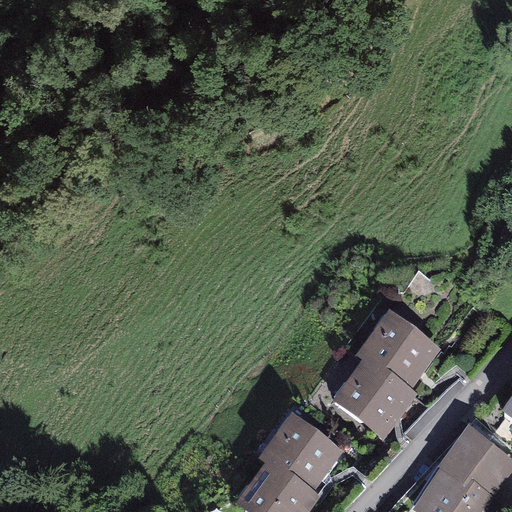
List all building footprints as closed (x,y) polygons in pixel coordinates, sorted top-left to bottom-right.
[(389,323),(362,364),(410,396),(438,356),(389,323)] [(362,364),(334,404),(383,437),(410,396),(362,364)] [(294,427),(268,467),(312,497),(339,456),(294,427)] [(511,466),(511,457),(476,432),(420,511),(489,511),(495,505),(488,500),(511,466)] [(268,467),(241,508),(247,511),(301,511),(312,497),(268,467)]
